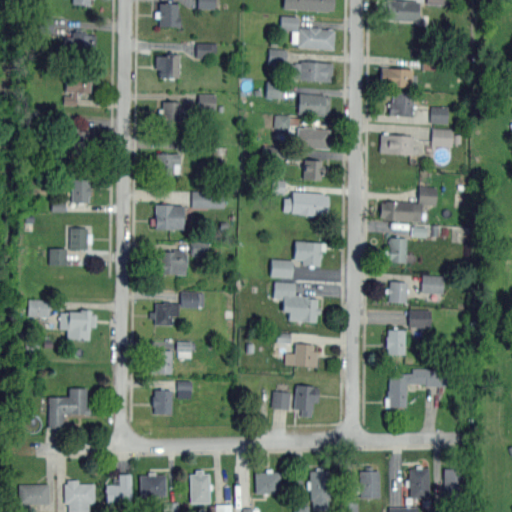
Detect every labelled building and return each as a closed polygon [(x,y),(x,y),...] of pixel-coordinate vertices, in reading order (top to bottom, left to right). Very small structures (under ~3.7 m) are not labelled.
[(215,0),(197,0),(197,8),(215,8),(215,0)] [(282,0),(333,0),(333,10),(282,7),(282,0)] [(418,0),(417,20),(379,18),(379,0),(418,0)] [(179,26),(158,25),(158,17),(153,17),(153,10),(158,10),(158,2),(177,2),(176,15),(179,15),(179,26)] [(332,48),(296,45),(296,42),(290,42),(291,30),(278,29),(280,14),(298,15),(297,26),(334,29),(332,48)] [(52,33),(53,17),(40,16),(39,32),(52,33)] [(90,55),(70,53),(70,48),(63,48),(63,35),(70,35),(71,30),(87,31),(87,33),(96,34),(95,46),(91,46),(90,55)] [(195,56),(215,56),(215,43),(195,42),(195,56)] [(267,63),(285,63),(285,49),(268,48),(267,63)] [(178,77),(158,77),(158,69),(154,69),(154,55),(163,55),(164,54),(167,54),(167,51),(172,52),(172,53),(179,53),(178,77)] [(330,81),(298,78),(298,76),(292,76),(293,61),(299,62),(299,59),(331,62),(330,81)] [(410,87),(378,84),(379,65),(411,68),(411,73),(416,73),(415,86),(410,85),(410,87)] [(75,105),(61,104),(62,94),(69,95),(70,91),(64,90),(65,75),(73,75),(74,74),(89,75),(88,79),(90,79),(89,92),(76,91),(75,105)] [(281,97),(281,85),(265,84),(264,97),(281,97)] [(322,114),(296,113),(297,91),(324,93),(324,95),(329,96),(328,113),(322,112),(322,114)] [(410,114),(387,113),(388,99),(391,99),(391,91),(411,92),(410,114)] [(215,94),(197,94),(197,110),(215,110),(215,94)] [(178,126),(161,126),(161,122),(156,122),(157,112),(158,112),(158,108),(161,108),(161,100),(179,101),(179,110),(188,111),(188,120),(178,120),(178,126)] [(447,106),(429,106),(429,123),(447,123),(447,106)] [(289,115),(274,114),(273,130),(288,131),(289,115)] [(327,147),(295,145),(297,126),(329,129),(327,147)] [(86,154),(66,152),(67,143),(70,143),(71,127),(79,128),(79,130),(88,131),(87,139),(89,139),(88,146),(87,146),(86,154)] [(430,145),(451,146),(452,129),(431,128),(430,145)] [(411,153),(378,151),(380,133),(412,135),(411,153)] [(172,175),(155,174),(155,167),(152,167),(152,160),(155,160),(155,153),(179,153),(179,164),(178,163),(177,175),(172,175)] [(318,179),(301,177),(303,158),(320,160),(319,164),(322,165),(321,173),(319,173),(318,179)] [(88,178),(88,185),(89,185),(89,195),(88,195),(87,202),(70,201),(70,178),(88,178)] [(419,221),(382,218),(382,216),(378,215),(379,201),(384,201),(384,199),(417,201),(418,185),(435,186),(434,203),(421,202),(419,221)] [(224,191),(191,190),(190,207),(223,208),(224,191)] [(323,192),(323,193),(328,194),(326,212),(312,211),(312,213),(290,211),(290,210),(282,209),(283,196),(290,197),(290,190),(323,192)] [(64,211),(64,198),(51,198),(51,211),(64,211)] [(182,204),(182,229),(155,228),(154,225),(149,225),(149,217),(153,217),(154,204),(160,204),(160,201),(163,201),(163,203),(182,204)] [(425,227),(412,226),(412,236),(424,236),(425,227)] [(68,248),(68,227),(86,227),(86,232),(90,232),(90,243),(86,243),(86,248),(68,248)] [(387,256),(383,256),(383,248),(387,248),(387,236),(405,236),(404,261),(387,260),(387,256)] [(323,242),(323,251),(319,250),(317,264),(300,263),(301,258),(292,257),(294,240),(323,242)] [(191,255),(207,256),(207,241),(191,241),(191,255)] [(65,247),(47,248),(48,265),(66,265),(65,247)] [(184,274),(153,272),(154,257),(158,257),(159,250),(172,251),(172,249),(183,250),(182,254),(186,254),(184,274)] [(291,277),(292,260),(270,259),(269,276),(291,277)] [(442,293),(443,276),(421,275),(420,292),(442,293)] [(314,321),(286,319),(287,311),(280,310),(281,298),(271,297),(272,279),(294,281),(292,294),(307,295),(307,298),(315,298),(315,307),(319,307),(318,313),(315,312),(314,321)] [(404,302),(386,300),(388,280),(405,281),(404,302)] [(170,324),(153,323),(154,318),(148,318),(149,311),(153,311),(154,303),(162,303),(162,301),(179,303),(180,290),(202,292),(201,305),(197,305),(197,307),(178,305),(178,316),(171,315),(170,324)] [(47,317),(48,299),(27,298),(26,316),(47,317)] [(88,339),(65,337),(66,328),(58,328),(59,311),(66,312),(66,310),(78,311),(78,308),(90,309),(90,315),(95,315),(94,326),(89,326),(88,339)] [(429,326),(430,309),(408,309),(407,326),(429,326)] [(403,353),(386,353),(386,329),(403,329),(403,353)] [(291,361),(282,361),(283,349),(292,350),(292,343),(312,344),(312,350),(315,350),(314,365),(291,364),(291,361)] [(170,372),(149,372),(149,363),(152,363),(152,357),(153,357),(153,349),(170,350),(170,372)] [(444,367),(444,384),(426,384),(426,382),(404,382),(404,405),(388,405),(388,404),(385,404),(385,389),(388,389),(388,375),(399,375),(399,371),(411,371),(411,367),(444,367)] [(191,380),(176,380),(175,392),(190,392),(191,380)] [(310,416),(299,415),(300,408),(293,408),(295,383),(318,385),(317,401),(312,400),(310,416)] [(62,427),(46,427),(47,396),(67,396),(67,387),(85,387),(84,406),(89,406),(89,414),(63,413),(62,427)] [(170,413),(152,412),(152,406),(150,406),(151,395),(153,395),(153,389),(171,389),(170,413)] [(289,391),(272,390),(271,408),(288,409),(289,391)] [(408,496),(408,484),(404,484),(404,477),(408,477),(408,467),(427,467),(427,495),(408,496)] [(443,496),(443,485),(439,485),(439,477),(442,477),(442,467),(462,467),(462,496),(443,496)] [(202,473),(207,473),(208,483),(210,483),(211,489),(208,489),(209,501),(189,502),(188,474),(193,473),(193,469),(202,468),(202,473)] [(379,495),(359,496),(358,470),(378,469),(379,495)] [(254,492),(253,471),(278,470),(279,492),(254,492)] [(311,510),(311,499),(309,499),(308,470),(327,470),(328,499),(326,499),(326,509),(311,510)] [(139,495),(139,475),(147,475),(147,471),(154,471),(154,474),(164,474),(164,495),(139,495)] [(130,502),(104,502),(104,484),(112,484),(112,479),(117,479),(117,473),(130,473),(130,502)] [(66,511),(66,502),(63,503),(63,483),(65,483),(65,479),(77,479),(77,483),(93,482),(93,502),(88,503),(88,511),(66,511)] [(48,503),(18,503),(18,484),(48,484),(48,503)]
